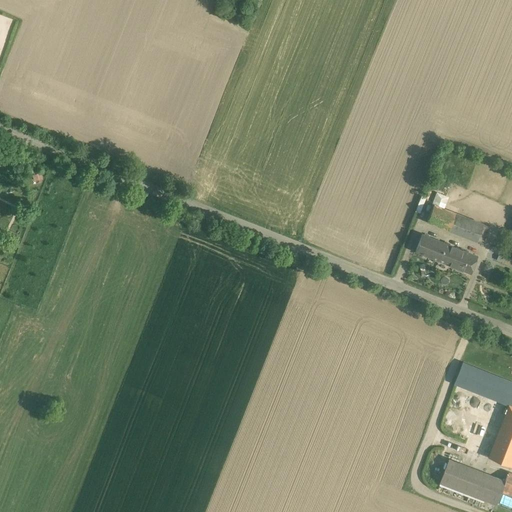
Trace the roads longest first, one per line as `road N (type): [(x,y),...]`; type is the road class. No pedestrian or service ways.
road 1 (unclassified): [(511,331),(0,130)]
road 2 (track): [(469,511),(433,499),(422,468),(453,357),(474,317)]
